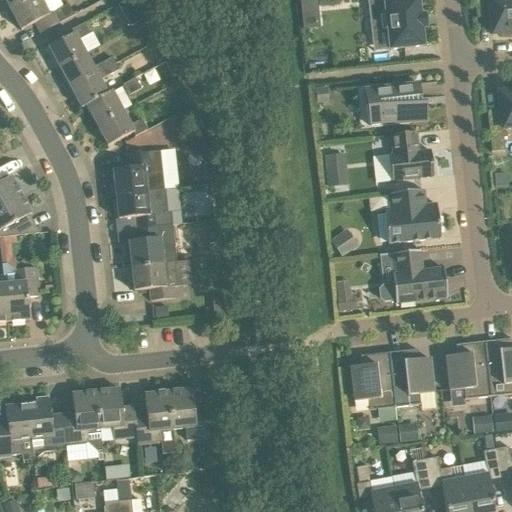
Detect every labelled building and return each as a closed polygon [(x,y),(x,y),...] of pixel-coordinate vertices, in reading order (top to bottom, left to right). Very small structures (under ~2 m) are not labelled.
[(4,0),(10,10),(27,0),(4,0)] [(68,6),(64,8),(59,0),(27,0),(10,10),(22,31),(35,24),(41,34),(74,16),(68,6)] [(131,0),(119,6),(123,15),(136,8),(131,0)] [(304,0),(306,21),(319,20),(317,0),(304,0)] [(368,0),(370,18),(380,17),(382,32),(388,31),(390,51),(424,47),(422,30),(426,29),(425,17),(420,17),(418,0),(414,0),(395,2),(395,0),(368,0)] [(511,8),(511,0),(474,0),(476,15),(487,14),(490,17),(492,36),(500,35),(500,37),(511,37),(511,8)] [(60,69),(86,55),(79,41),(90,35),(85,24),(72,31),(74,35),(49,49),(60,69)] [(94,69),(86,55),(60,69),(71,89),(116,65),(112,59),(94,69)] [(87,107),(113,93),(112,92),(108,94),(101,81),(119,71),(116,65),(71,89),(82,110),(87,107)] [(136,79),(126,84),(123,86),(129,97),(141,90),(136,79)] [(420,85),(365,91),(367,107),(370,127),(380,126),(388,125),(427,124),(426,104),(422,104),(420,85)] [(328,88),(316,90),(317,105),(329,104),(328,88)] [(488,116),(492,153),(505,152),(503,131),(511,129),(511,88),(506,90),(506,93),(499,94),(501,112),(497,115),(488,116)] [(113,93),(87,107),(97,127),(124,113),(113,93)] [(142,120),(131,126),(124,113),(97,127),(108,147),(133,134),(136,138),(148,131),(142,120)] [(431,152),(419,153),(417,134),(391,137),(393,156),(389,156),(392,183),(434,178),(431,152)] [(161,152),(151,153),(127,156),(128,170),(113,171),(116,196),(165,190),(161,152)] [(202,165),(204,183),(216,181),(214,164),(202,165)] [(328,173),(330,188),(348,186),(346,171),(328,173)] [(496,188),(509,187),(508,174),(495,175),(496,188)] [(0,207),(21,196),(11,178),(0,183),(0,207)] [(165,190),(116,196),(119,221),(134,219),(136,231),(172,226),(170,213),(167,214),(165,190)] [(441,240),(437,205),(426,206),(424,191),(389,195),(390,211),(385,211),(389,245),(441,240)] [(41,234),(37,228),(32,230),(34,235),(16,236),(11,226),(32,215),(21,196),(0,207),(0,239),(11,238),(41,234)] [(172,226),(136,231),(137,242),(129,243),(132,268),(176,263),(172,226)] [(347,231),(331,242),(343,259),(359,247),(347,231)] [(223,233),(208,234),(211,256),(225,255),(223,233)] [(11,238),(0,239),(0,241),(1,247),(9,246),(11,243),(11,238)] [(393,276),(394,285),(383,286),(379,291),(380,300),(385,303),(396,302),(396,305),(448,299),(444,270),(422,272),(420,252),(394,255),(397,275),(393,276)] [(176,263),(132,268),(135,292),(150,291),(151,302),(175,300),(174,288),(178,287),(176,263)] [(15,271),(7,265),(3,266),(5,286),(9,323),(30,321),(28,299),(40,298),(37,269),(15,271)] [(381,269),(381,284),(392,283),(392,268),(381,269)] [(5,286),(0,286),(0,323),(9,323),(5,286)] [(337,299),(338,313),(357,311),(356,297),(337,299)] [(168,311),(157,311),(158,321),(169,320),(168,311)] [(511,351),(511,342),(506,342),(485,344),(491,398),(511,396),(511,351)] [(491,398),(485,344),(464,346),(464,347),(460,347),(461,357),(446,358),(450,392),(464,391),(465,401),(491,398)] [(430,360),(416,361),(415,352),(410,353),(410,352),(389,354),(396,409),(421,406),(420,396),(434,394),(430,360)] [(396,409),(389,354),(369,356),(369,357),(364,358),(365,367),(351,369),(354,403),(368,401),(369,412),(396,409)] [(135,416),(134,408),(122,409),(120,390),(96,392),(100,431),(101,442),(137,438),(135,416)] [(169,393),(174,444),(175,444),(173,431),(186,430),(187,441),(210,439),(207,408),(195,410),(193,390),(169,393)] [(63,422),(66,446),(88,444),(97,452),(102,452),(101,442),(100,431),(96,392),(72,395),(74,415),(63,416),(63,422)] [(135,416),(137,438),(138,438),(138,446),(162,444),(162,446),(174,444),(169,393),(145,395),(147,415),(135,416)] [(28,405),(34,458),(37,458),(44,453),(66,450),(66,446),(63,422),(52,423),(49,398),(36,399),(37,404),(28,405)] [(28,405),(6,408),(8,428),(0,428),(0,460),(13,459),(12,457),(22,456),(23,462),(34,461),(33,458),(34,458),(28,405)] [(496,433),(511,431),(511,414),(494,416),(496,433)] [(475,436),(493,433),(491,417),(472,419),(475,436)] [(400,443),(419,441),(417,425),(398,427),(400,443)] [(379,446),(398,444),(396,427),(377,429),(379,446)] [(492,436),(484,438),(487,452),(494,451),(492,436)] [(496,450),(502,479),(511,477),(511,460),(511,461),(509,448),(496,450)] [(502,479),(496,450),(494,451),(487,452),(483,453),(485,464),(487,475),(477,477),(465,479),(471,511),(495,511),(490,482),(502,479)] [(192,456),(176,458),(178,472),(194,470),(192,456)] [(425,461),(430,490),(442,487),(446,511),(471,511),(465,479),(453,482),(450,469),(440,471),(438,458),(425,461)] [(394,490),(397,511),(422,511),(419,492),(430,490),(425,461),(412,463),(416,486),(394,490)] [(117,467),(105,468),(107,481),(118,480),(117,467)] [(356,469),(359,485),(370,483),(367,468),(356,469)] [(198,490),(209,499),(218,489),(207,479),(198,490)] [(130,481),(116,482),(117,491),(118,503),(132,501),(130,481)] [(397,511),(394,490),(372,494),(370,483),(359,485),(356,485),(359,500),(371,498),(373,511),(397,511)] [(75,486),(76,499),(76,501),(89,500),(93,499),(95,499),(93,484),(75,486)] [(104,492),(105,504),(118,503),(117,491),(104,492)] [(3,506),(5,511),(19,511),(16,501),(3,506)] [(141,511),(141,501),(132,501),(118,503),(119,511),(141,511)] [(119,511),(118,503),(105,504),(105,511),(119,511)]
